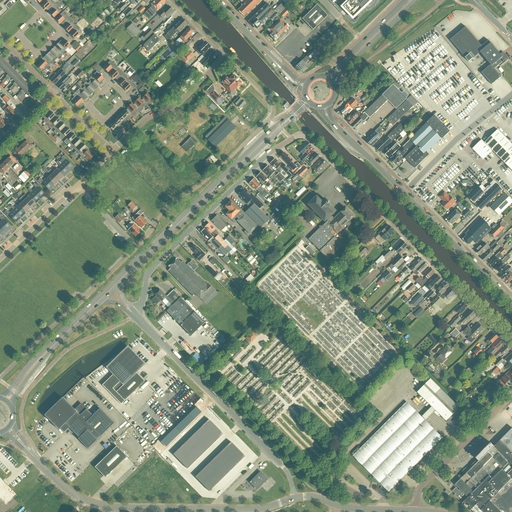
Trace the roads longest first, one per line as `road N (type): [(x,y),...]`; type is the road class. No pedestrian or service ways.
road 1 (primary): [(305,99),(0,399)]
road 2 (unclassified): [(293,498),(245,509),(96,504),(71,493),(23,445)]
road 3 (residential): [(511,344),(303,137)]
road 4 (residential): [(136,247),(166,206),(203,183),(271,117),(272,103),(226,55)]
road 5 (primary): [(119,283),(309,103)]
road 6 (residential): [(134,315),(153,265),(264,156),(303,137)]
road 7 (residential): [(293,498),(280,464),(134,315)]
road 8 (secondary): [(511,304),(404,193)]
road 9 (unclassified): [(417,511),(421,486),(511,395)]
road 10 (residential): [(110,152),(182,100),(226,55)]
road 11 (residential): [(404,193),(511,93)]
road 12 (primary): [(12,409),(27,376),(101,300)]
road 13 (tertiary): [(304,87),(213,0)]
road 14 (unclassified): [(417,511),(293,498)]
